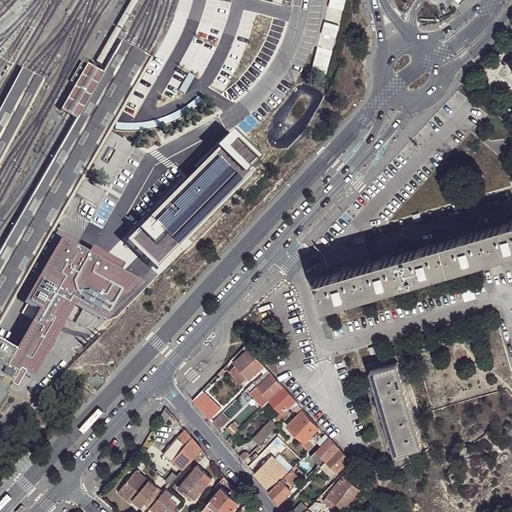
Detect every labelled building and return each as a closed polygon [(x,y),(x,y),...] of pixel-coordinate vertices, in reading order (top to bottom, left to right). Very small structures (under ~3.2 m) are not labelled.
[(158,103),(174,111),(193,71),(213,81),(226,54),(225,54),(247,10),(235,4),(225,25),(209,17),(215,5),(204,0),(195,0),(143,108),(153,113),(158,103)] [(0,318),(152,58),(144,54),(137,49),(126,43),(120,40),(101,73),(95,69),(82,61),(70,82),(76,85),(61,110),(69,114),(75,119),(0,252),(0,160),(43,80),(38,77),(29,72),(22,69),(0,109),(0,318)] [(261,156),(233,130),(128,239),(157,268),(254,170),(252,166),(261,156)] [(111,182),(133,143),(111,131),(89,170),(98,175),(93,185),(83,179),(76,192),(98,204),(105,192),(99,188),(105,179),(111,182)] [(511,230),(493,236),(501,263),(511,260),(511,230)] [(453,248),(461,275),(501,263),(493,236),(453,248)] [(61,239),(25,302),(38,310),(75,247),(61,239)] [(88,254),(75,247),(38,310),(12,357),(3,372),(0,377),(0,386),(7,391),(17,374),(16,374),(20,366),(35,374),(53,342),(60,330),(76,303),(83,308),(76,320),(86,326),(96,317),(100,319),(104,322),(142,285),(137,282),(119,272),(88,254)] [(88,254),(119,272),(123,266),(92,248),(88,254)] [(417,258),(426,286),(461,275),(453,248),(417,258)] [(370,272),(379,299),(426,286),(417,258),(370,272)] [(338,282),(346,309),(379,299),(370,272),(338,282)] [(312,289),(320,316),(346,309),(338,282),(312,289)] [(260,369),(264,366),(248,348),(246,351),(234,363),(235,365),(247,379),(249,380),(260,369)] [(12,357),(0,350),(0,376),(3,373),(3,372),(12,357)] [(229,363),(218,375),(220,377),(231,365),(229,363)] [(377,394),(404,386),(397,363),(370,370),(377,394)] [(241,385),(247,379),(235,365),(229,371),(241,385)] [(20,366),(16,374),(17,374),(31,382),(35,374),(20,366)] [(258,387),(270,400),(283,387),(271,374),(267,370),(264,373),(254,383),(257,384),(258,383),(260,385),(258,387)] [(250,382),(252,384),(254,383),(264,373),(262,371),(250,382)] [(105,382),(97,373),(88,382),(97,390),(105,382)] [(0,386),(0,414),(9,397),(5,395),(7,391),(0,386)] [(388,431),(415,424),(404,386),(377,394),(387,428),(388,431)] [(251,393),(264,406),(270,400),(258,387),(251,393)] [(270,400),(282,412),(287,408),(293,402),(295,400),(283,387),(270,400)] [(193,400),(200,408),(211,398),(204,390),(193,400)] [(262,408),(256,413),(259,416),(264,410),(262,408)] [(277,417),(282,423),(291,412),(287,408),(282,412),(277,417)] [(160,417),(167,422),(170,415),(165,410),(160,417)] [(304,410),(301,413),(289,425),(305,442),(315,432),(320,427),(304,410)] [(212,422),(218,429),(230,418),(224,411),(212,422)] [(254,440),(260,446),(278,427),(272,421),(254,440)] [(415,424),(388,431),(395,456),(422,448),(415,424)] [(326,434),(320,427),(315,432),(318,435),(322,439),(326,434)] [(165,455),(184,470),(202,450),(185,430),(165,455)] [(318,435),(315,432),(305,442),(303,444),(306,447),(318,435)] [(324,444),(329,438),(326,434),(322,439),(320,440),(324,444)] [(320,440),(322,439),(318,435),(306,447),(310,450),(320,440)] [(316,452),(327,462),(339,449),(329,438),(324,444),(316,452)] [(332,476),(344,464),(348,468),(352,464),(339,449),(327,462),(321,467),(332,476)] [(311,457),(321,467),(327,462),(316,452),(311,457)] [(263,483),(270,491),(289,472),(273,456),(255,473),(258,477),(263,483)] [(190,502),(209,480),(194,467),(174,489),(190,502)] [(270,491),(279,502),(292,490),(290,489),(301,478),(292,469),(289,472),(270,491)] [(146,503),(151,508),(157,502),(165,493),(138,470),(123,486),(135,497),(134,499),(142,507),(146,503)] [(361,492),(365,486),(349,472),(343,477),(361,492)] [(171,485),(178,477),(173,473),(166,481),(171,485)] [(346,510),(361,492),(343,477),(329,496),(346,510)] [(131,502),(134,499),(135,497),(123,486),(119,492),(131,502)] [(230,511),(239,502),(232,496),(223,488),(202,511),(230,511)] [(151,508),(155,511),(169,511),(178,502),(166,491),(165,493),(157,502),(151,508)] [(243,499),(236,491),(232,496),(239,502),(243,499)] [(344,511),(346,510),(329,496),(324,502),(334,511),(344,511)] [(248,504),(243,499),(239,502),(230,511),(238,511),(243,508),(248,504)] [(305,511),(308,510),(301,503),(291,511),(305,511)]
